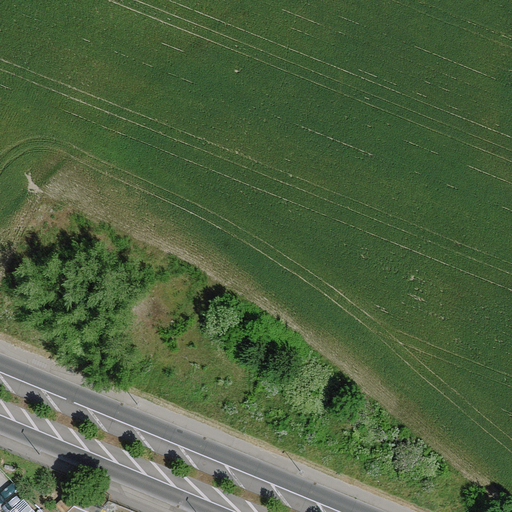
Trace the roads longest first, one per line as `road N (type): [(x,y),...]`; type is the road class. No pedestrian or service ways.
road 1 (secondary): [(354,511),(0,365)]
road 2 (secondary): [(0,419),(227,511)]
